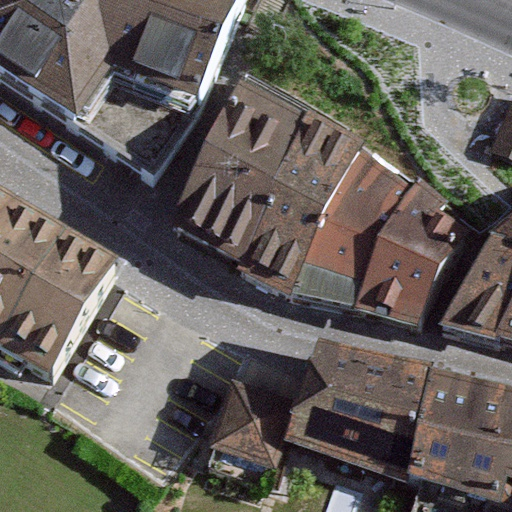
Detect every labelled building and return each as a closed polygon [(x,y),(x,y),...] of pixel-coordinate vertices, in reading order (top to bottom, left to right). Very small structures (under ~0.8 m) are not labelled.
[(0,0),(0,87),(77,140),(115,91),(193,126),(251,0),(0,0)] [(511,100),(487,155),(511,166),(511,100)] [(229,128),(174,248),(294,325),(420,359),(471,256),(442,237),(450,227),(368,165),(302,134),(289,159),(229,128)] [(0,352),(52,385),(111,283),(67,256),(0,215),(0,352)] [(511,236),(493,253),(438,342),(511,358),(511,236)] [(235,406),(208,481),(277,505),(285,482),(384,511),(511,511),(511,419),(313,373),(296,424),(235,406)]
